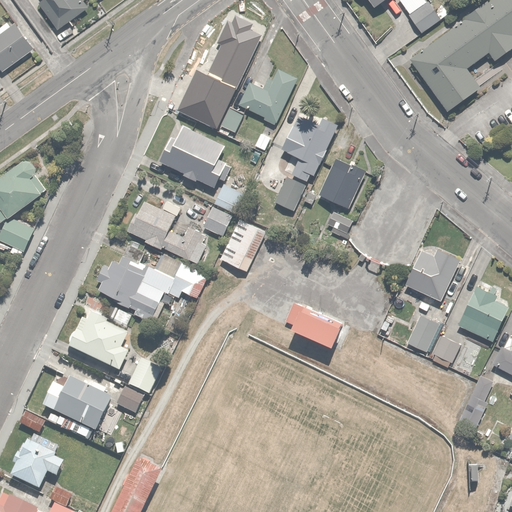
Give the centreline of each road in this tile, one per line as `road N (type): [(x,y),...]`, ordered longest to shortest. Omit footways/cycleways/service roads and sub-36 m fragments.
road 1 (residential): [(108,57),(124,87),(120,122),(0,381)]
road 2 (residential): [(304,0),(411,138),(511,225)]
road 3 (tertiary): [(108,57),(0,131)]
